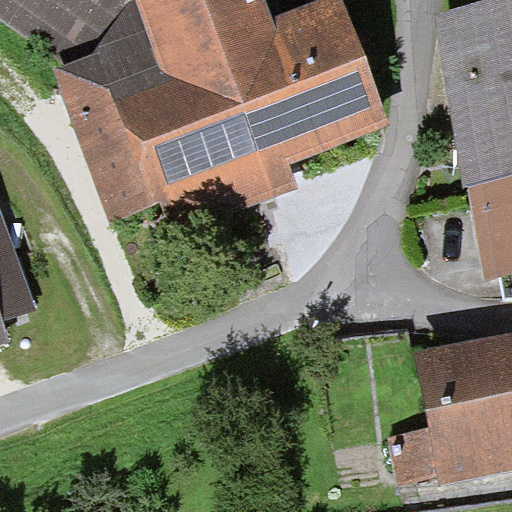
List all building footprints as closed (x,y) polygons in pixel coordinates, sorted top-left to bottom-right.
[(0,0),(0,16),(68,67),(150,35),(136,0),(0,0)] [(136,0),(150,35),(68,67),(56,72),(112,223),(161,205),(172,235),(294,189),(285,165),(298,160),(386,128),(338,0),(334,0),(271,23),(262,0),(136,0)] [(511,2),(495,6),(435,17),(470,190),(511,181),(511,2)] [(511,181),(470,190),(489,281),(500,279),(504,299),(511,298),(511,181)] [(0,350),(16,345),(10,328),(45,316),(0,193),(0,350)] [(511,340),(416,360),(430,430),(390,438),(401,488),(438,481),(440,491),(511,476),(511,340)]
